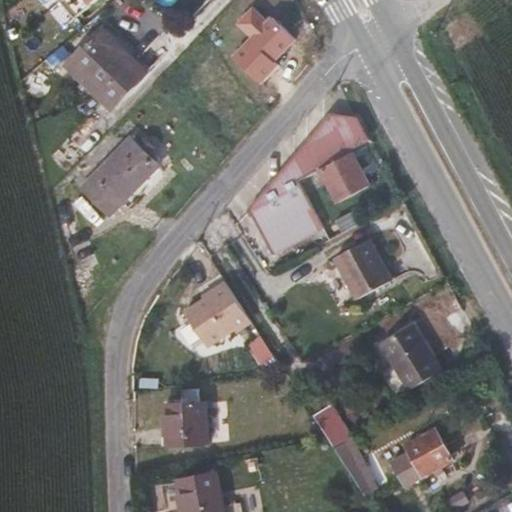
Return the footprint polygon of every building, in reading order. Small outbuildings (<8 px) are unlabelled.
[(134,61),(101,29),(95,35),(127,67),(134,61)] [(146,72),(134,61),(127,67),(95,35),(67,64),(101,97),(106,92),(117,103),(146,72)] [(101,97),(112,108),(117,103),(106,92),(101,97)] [(349,148),(366,139),(355,117),(332,115),(250,209),(274,255),(323,229),(298,181),(321,169),(338,202),(368,186),(349,148)] [(154,147),(146,139),(141,144),(133,136),(84,186),(107,209),(133,183),(137,187),(161,163),(150,152),(154,147)] [(107,209),(112,214),(137,187),(133,183),(107,209)] [(356,298),(391,280),(369,239),(335,256),(356,298)] [(238,331),(252,321),(226,281),(212,291),(213,294),(186,311),(209,347),(236,329),(238,331)] [(409,390),(442,373),(416,324),(383,341),(409,390)] [(262,364),(276,356),(262,334),(249,342),(262,364)] [(211,403),(203,402),(203,388),(185,388),(184,402),(170,402),(169,444),(210,444),(211,403)] [(445,465),(453,461),(437,430),(407,445),(415,462),(408,466),(413,477),(421,473),(423,477),(436,470),(445,465)] [(374,491),(371,485),(376,483),(354,440),(336,450),(366,495),(374,491)] [(436,470),(439,476),(448,471),(445,465),(436,470)] [(178,479),(183,511),(224,511),(217,471),(178,479)] [(449,501),(454,511),(469,503),(464,493),(449,501)]
